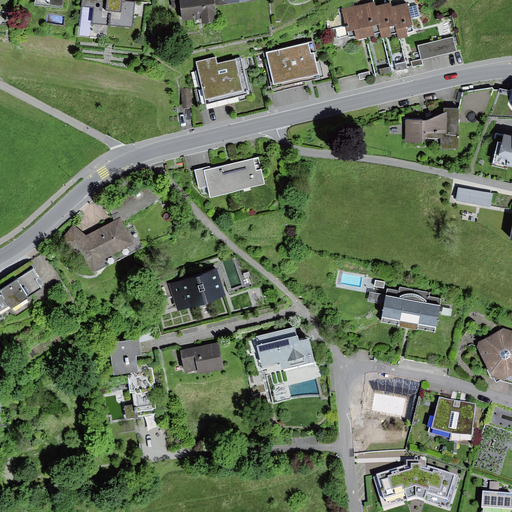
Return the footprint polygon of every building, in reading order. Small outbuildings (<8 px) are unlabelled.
[(35,0),(35,5),(63,9),(64,0),(35,0)] [(82,0),(81,6),(83,6),(93,8),(94,8),(93,23),(132,27),(134,2),(125,1),(125,0),(82,0)] [(170,0),(171,8),(180,6),(182,21),(201,18),(202,24),(217,22),(213,0),(170,0)] [(358,4),(365,37),(375,35),(374,32),(381,30),(375,5),(374,1),(358,4)] [(397,31),(391,5),(390,1),(375,5),(381,30),(383,36),(392,34),(391,32),(397,31)] [(408,7),(407,1),(391,5),(397,31),(398,37),(409,34),(408,32),(415,30),(412,18),(419,16),(416,5),(408,7)] [(365,37),(358,4),(343,9),(349,36),(356,35),(357,39),(365,37)] [(456,39),(420,48),(424,61),(460,54),(456,39)] [(311,42),(264,53),(273,86),(320,74),(311,42)] [(422,58),(412,61),(413,67),(423,64),(422,58)] [(214,59),(195,64),(204,101),(247,91),(239,60),(215,65),(214,59)] [(406,62),(395,65),(397,71),(408,68),(406,62)] [(370,71),(359,73),(360,79),(371,77),(370,71)] [(192,90),(184,91),(186,110),(194,109),(192,90)] [(447,107),(447,110),(446,133),(459,135),(459,107),(447,107)] [(428,118),(406,119),(406,141),(423,141),(425,137),(440,138),(440,148),(458,148),(459,135),(446,133),(447,110),(428,118)] [(511,133),(504,132),(502,141),(498,140),(493,161),(511,164),(511,133)] [(258,156),(196,171),(200,188),(208,186),(211,196),(264,183),(258,156)] [(146,178),(107,203),(115,222),(120,220),(121,222),(161,200),(146,178)] [(494,193),(458,187),(456,199),(491,205),(494,193)] [(87,235),(72,225),(63,241),(89,258),(86,262),(97,270),(104,259),(136,243),(121,222),(120,220),(115,222),(87,235)] [(217,267),(197,274),(206,300),(226,293),(217,267)] [(39,276),(33,270),(1,291),(3,294),(0,295),(0,311),(2,314),(41,288),(35,279),(39,276)] [(197,274),(169,283),(178,309),(206,300),(197,274)] [(385,281),(375,279),(374,285),(384,287),(385,281)] [(400,290),(386,288),(381,320),(399,323),(400,318),(409,320),(418,321),(417,327),(436,331),(442,298),(430,296),(431,292),(401,287),(400,290)] [(295,325),(255,335),(262,365),(279,361),(281,368),(315,360),(309,336),(300,338),(298,332),(296,333),(295,325)] [(511,330),(503,328),(479,340),(479,342),(478,345),(496,380),(511,372),(511,330)] [(146,338),(113,344),(119,375),(130,373),(152,369),(151,364),(146,338)] [(219,341),(180,349),(185,371),(198,368),(199,372),(225,367),(219,341)] [(135,393),(139,414),(147,413),(161,411),(157,386),(159,385),(156,363),(151,364),(152,369),(130,373),(133,393),(135,393)] [(375,391),(370,412),(403,419),(407,398),(375,391)] [(451,435),(458,403),(453,402),(440,399),(435,418),(432,418),(428,433),(448,438),(449,435),(451,435)] [(463,404),(458,403),(451,435),(472,438),(475,406),(463,404)] [(488,423),(511,431),(511,410),(494,405),(488,423)] [(411,469),(377,480),(387,511),(388,511),(421,501),(452,511),(453,511),(462,480),(431,469),(429,463),(417,463),(411,463),(411,469)] [(511,511),(511,497),(488,496),(486,511),(511,511)]
